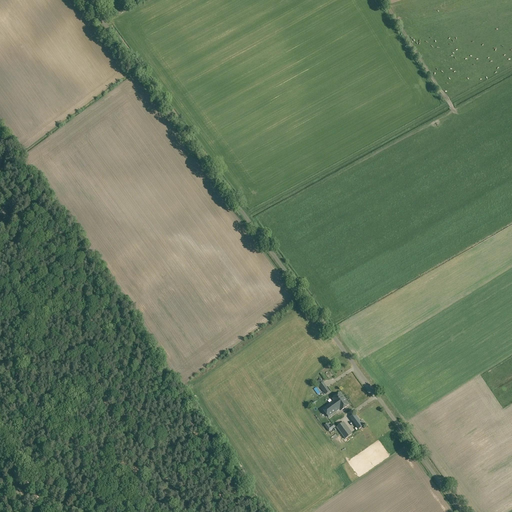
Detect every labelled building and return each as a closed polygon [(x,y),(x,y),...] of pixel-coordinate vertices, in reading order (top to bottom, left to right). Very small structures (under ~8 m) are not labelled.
[(23,204),(31,199),(27,194),(20,198),(23,204)] [(0,215),(2,219),(9,215),(6,209),(0,212),(0,215)] [(323,410),(329,417),(341,409),(342,411),(349,405),(340,394),(333,399),(334,401),(323,410)] [(350,418),(358,430),(363,426),(355,415),(350,418)] [(346,440),(353,435),(344,423),(337,428),(346,440)]
